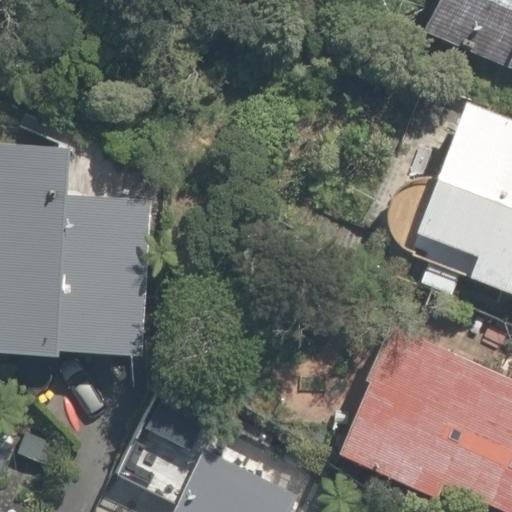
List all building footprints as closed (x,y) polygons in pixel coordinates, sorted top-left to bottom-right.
[(511,0),(409,0),(396,38),(511,79),(511,0)] [(511,122),(435,95),(415,151),(389,142),(358,231),(397,245),(402,231),(450,248),(441,275),(511,299),(511,122)] [(0,132),(0,348),(123,351),(125,203),(43,202),(44,133),(0,132)] [(511,511),(511,377),(370,322),(320,447),(484,511),(511,511)] [(291,511),(297,502),(188,449),(157,511),(291,511)]
